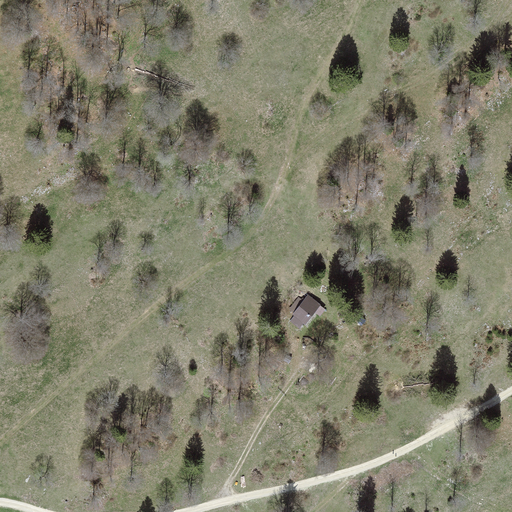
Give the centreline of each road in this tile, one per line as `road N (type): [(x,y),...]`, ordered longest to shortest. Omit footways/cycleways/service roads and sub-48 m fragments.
road 1 (track): [(511,390),(388,459),(185,511)]
road 2 (track): [(219,503),(299,372)]
